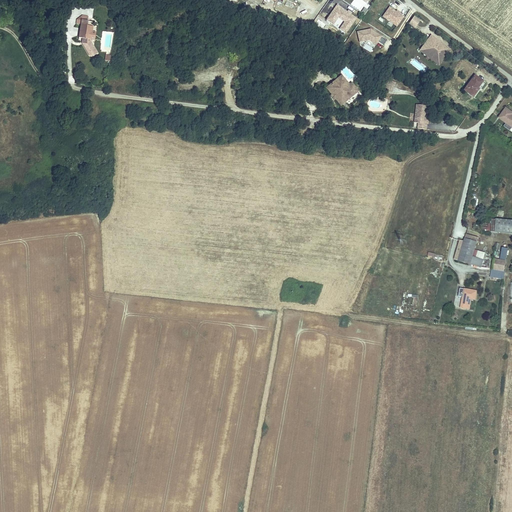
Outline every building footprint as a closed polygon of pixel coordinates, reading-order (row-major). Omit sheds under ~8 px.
[(326,20),(346,34),(357,17),(336,4),(326,20)] [(389,6),(382,17),(397,27),(404,15),(389,6)] [(413,15),(408,24),(415,28),(420,19),(413,15)] [(91,26),(80,24),(79,37),(81,38),(89,38),(91,26)] [(81,38),(81,40),(91,41),(93,26),(91,26),(89,38),(81,38)] [(358,32),(359,43),(380,41),(379,30),(358,32)] [(430,33),(416,51),(439,69),(453,51),(430,33)] [(382,36),(378,42),(383,45),(387,39),(382,36)] [(341,77),(338,80),(341,85),(343,84),(346,87),(347,88),(349,86),(341,77)] [(474,78),(463,93),(472,99),(478,92),(476,91),(482,83),(474,78)] [(338,80),(328,88),(342,105),(357,93),(351,85),(349,86),(347,88),(346,87),(343,84),(341,85),(338,80)] [(340,107),(342,105),(328,88),(326,89),(331,96),(330,97),(333,101),(335,100),(340,107)] [(428,107),(417,105),(415,123),(419,124),(418,129),(426,130),(427,124),(425,124),(428,107)] [(501,119),(500,122),(511,130),(511,119),(511,118),(511,115),(506,111),(501,119)] [(511,222),(491,220),(489,232),(511,234),(511,222)] [(475,243),(463,240),(457,261),(469,265),(475,243)] [(504,262),(492,260),(490,271),(502,273),(504,262)] [(475,292),(457,289),(455,298),(460,299),(458,309),(467,310),(469,301),(473,301),(475,292)]
